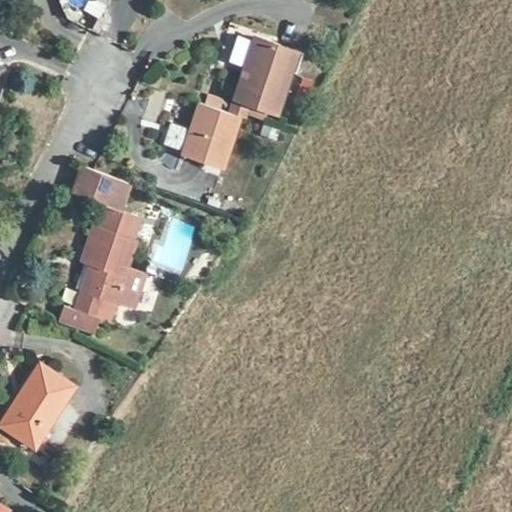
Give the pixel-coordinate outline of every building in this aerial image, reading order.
[(94,0),(90,0),(79,23),(93,31),(106,6),(94,0)] [(296,51),(255,37),(234,98),(248,103),(275,112),(296,51)] [(248,103),(234,98),(229,113),(238,116),(244,118),(248,103)] [(229,113),(198,102),(180,154),(222,167),(238,116),(229,113)] [(73,191),(80,194),(120,207),(128,182),(83,165),(73,191)] [(120,207),(80,194),(78,196),(106,206),(99,228),(95,227),(82,263),(92,267),(84,292),(113,302),(131,308),(143,273),(126,266),(135,240),(131,238),(137,216),(119,210),(120,207)] [(168,220),(161,264),(186,268),(193,224),(168,220)] [(113,302),(84,292),(79,294),(74,309),(99,317),(107,320),(113,302)] [(74,309),(63,305),(58,322),(94,333),(99,317),(74,309)] [(73,385),(39,364),(21,392),(23,394),(3,427),(34,447),(73,385)] [(0,511),(7,511),(9,510),(0,503),(0,511)]
